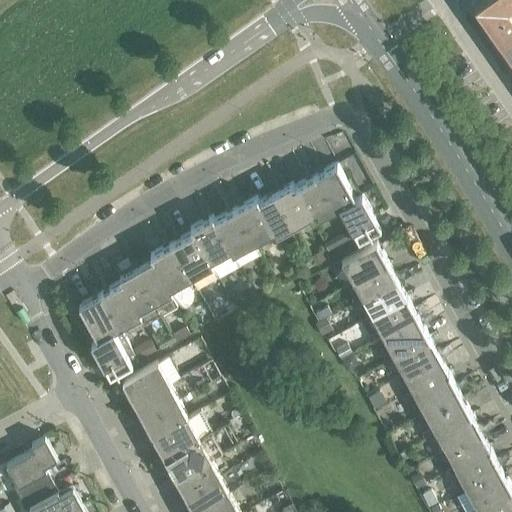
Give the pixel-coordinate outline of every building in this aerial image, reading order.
[(506,10),(498,0),(480,0),(475,4),(499,38),(511,29),(511,17),(507,9),(506,10)] [(511,0),(498,0),(506,10),(507,9),(511,5),(511,0)] [(511,29),(499,38),(511,56),(511,29)] [(337,162),(316,173),(335,209),(357,197),(356,196),(337,162)] [(316,173),(295,185),(294,185),(311,216),(313,221),(335,209),(316,173)] [(293,181),(276,191),(294,225),(311,216),(294,185),(295,185),(293,181)] [(276,191),(259,199),(259,200),(276,231),(275,231),(277,234),(294,225),(276,191)] [(362,192),(356,196),(357,197),(335,209),(353,243),(381,227),(362,192)] [(257,195),(235,207),(255,242),(275,231),(276,231),(259,200),(259,199),(257,195)] [(255,242),(235,207),(215,218),(214,218),(231,250),(239,265),(260,253),(255,242)] [(190,226),(193,230),(210,261),(211,261),(219,275),(239,265),(231,250),(214,218),(215,218),(213,214),(190,226)] [(193,230),(172,241),(191,277),(197,287),(219,275),(211,261),(210,261),(193,230)] [(337,236),(324,243),(331,255),(344,248),(337,236)] [(354,281),(354,280),(388,261),(389,262),(389,261),(377,239),(342,258),(354,281)] [(191,277),(172,241),(150,253),(153,258),(154,257),(170,288),(171,288),(178,302),(180,306),(184,305),(188,303),(190,300),(192,297),(193,293),(192,289),(190,286),(187,283),(186,280),(191,277)] [(154,257),(153,258),(137,267),(161,312),(178,302),(171,288),(170,288),(154,257)] [(354,280),(363,297),(398,278),(389,262),(388,261),(354,280)] [(161,312),(137,267),(119,276),(121,280),(122,279),(139,310),(142,314),(145,320),(161,312)] [(406,294),(398,278),(363,297),(372,313),(372,314),(407,295),(406,294)] [(122,279),(121,280),(101,291),(120,326),(142,314),(139,310),(122,279)] [(120,326),(101,291),(79,303),(98,337),(98,338),(120,326)] [(407,294),(406,294),(407,295),(372,314),(372,313),(383,335),(419,316),(407,294)] [(327,304),(315,310),(319,318),(331,312),(327,304)] [(431,337),(419,316),(383,335),(395,357),(396,356),(395,356),(430,337),(431,337)] [(326,317),(316,322),(323,334),(333,329),(326,317)] [(132,347),(120,326),(98,338),(98,337),(92,340),(111,375),(139,360),(132,347)] [(395,356),(396,356),(405,373),(439,354),(430,337),(395,356)] [(149,338),(132,347),(139,360),(156,351),(149,338)] [(348,342),(336,349),(341,358),(353,352),(348,342)] [(353,353),(344,358),(349,368),(355,365),(357,361),(353,353)] [(448,370),(439,354),(405,373),(413,389),(414,389),(448,371),(448,370)] [(135,400),(135,399),(170,381),(158,359),(123,378),(135,400)] [(448,370),(448,371),(414,389),(413,389),(425,411),(460,391),(448,370)] [(135,399),(135,400),(144,416),(179,398),(170,381),(135,399)] [(382,390),(368,397),(374,408),(387,401),(382,390)] [(472,413),(460,391),(425,411),(437,432),(471,413),(472,413)] [(189,392),(183,396),(185,401),(192,397),(189,392)] [(188,414),(179,398),(144,416),(153,433),(154,433),(188,414)] [(188,414),(154,433),(153,433),(165,454),(200,435),(212,428),(201,407),(188,414)] [(437,432),(446,448),(480,430),(472,413),(471,413),(437,432)] [(489,446),(480,430),(446,448),(455,465),(490,446),(489,446)] [(13,484),(20,496),(52,478),(44,464),(57,457),(45,435),(31,443),(34,447),(7,462),(18,482),(13,484)] [(212,457),(200,435),(165,454),(176,476),(177,476),(177,475),(211,456),(211,457),(212,457)] [(490,446),(489,446),(490,446),(455,465),(466,486),(502,467),(490,446)] [(177,475),(177,476),(186,492),(220,473),(211,457),(211,456),(177,475)] [(511,486),(502,467),(466,486),(478,508),(479,508),(478,507),(511,488),(511,486)] [(419,470),(411,474),(418,486),(426,481),(419,470)] [(229,490),(220,473),(186,492),(195,508),(195,509),(229,490)] [(60,493),(52,478),(20,496),(26,508),(31,506),(34,511),(65,511),(82,503),(73,486),(60,493)] [(511,488),(478,507),(479,508),(480,511),(508,511),(511,510),(511,488)] [(230,489),(229,490),(195,509),(195,508),(194,509),(196,511),(239,511),(241,511),(230,489)] [(431,489),(424,493),(431,505),(438,501),(431,489)] [(86,511),(82,503),(65,511),(86,511)] [(443,511),(439,503),(431,507),(433,511),(443,511)]
